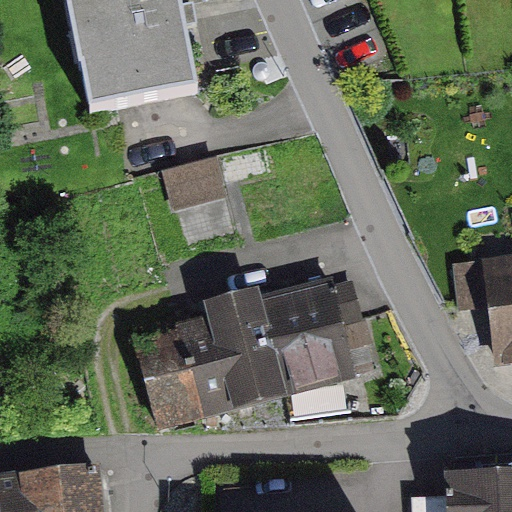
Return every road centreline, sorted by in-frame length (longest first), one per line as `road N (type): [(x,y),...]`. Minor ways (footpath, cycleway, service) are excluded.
road 1 (residential): [(461,436),(457,384),(394,265),(276,0)]
road 2 (residential): [(461,436),(177,457),(150,474),(138,511)]
road 3 (unknown): [(150,474),(0,471)]
